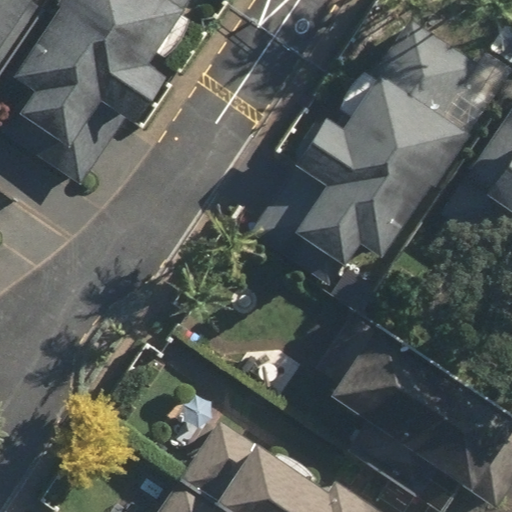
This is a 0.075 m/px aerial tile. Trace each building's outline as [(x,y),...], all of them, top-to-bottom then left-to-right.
[(0,0),(0,26),(17,0),(0,0)] [(49,0),(2,73),(22,86),(7,109),(39,130),(25,151),(72,182),(114,119),(126,127),(194,23),(171,7),(175,0),(49,0)] [(369,262),(451,133),(412,108),(440,63),(387,29),(329,119),(310,107),(279,156),(315,179),(296,209),(272,194),(240,244),(274,266),(291,240),(331,265),(344,245),(369,262)] [(511,119),(468,190),(511,217),(511,119)] [(508,422),(357,330),(316,397),(467,489),(508,422)] [(170,479),(218,511),(360,511),(314,480),(308,488),(210,420),(170,479)] [(218,511),(170,479),(146,511),(218,511)]
